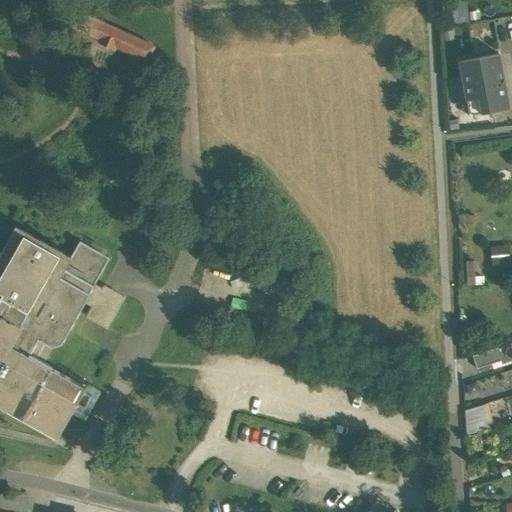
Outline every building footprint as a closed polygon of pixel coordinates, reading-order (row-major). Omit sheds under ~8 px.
[(154,48),(75,10),(67,26),(146,64),(154,48)] [(498,54),(458,62),(469,116),(509,109),(498,54)] [(0,407),(57,439),(85,387),(36,360),(11,346),(21,328),(20,328),(28,313),(37,318),(71,258),(15,227),(0,253),(0,407)] [(71,258),(37,318),(28,313),(20,328),(21,328),(11,346),(36,360),(45,343),(51,346),(61,343),(84,303),(94,284),(109,258),(79,241),(71,258)] [(94,284),(84,303),(90,307),(85,317),(107,329),(124,297),(103,285),(102,288),(94,284)] [(497,348),(473,355),(477,368),(501,360),(497,348)] [(463,407),(465,430),(489,429),(487,405),(463,407)]
